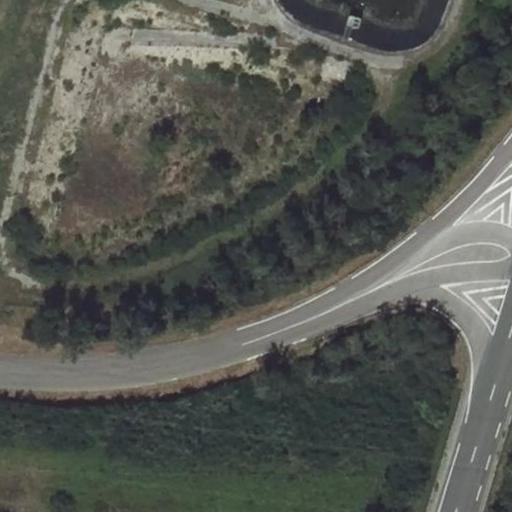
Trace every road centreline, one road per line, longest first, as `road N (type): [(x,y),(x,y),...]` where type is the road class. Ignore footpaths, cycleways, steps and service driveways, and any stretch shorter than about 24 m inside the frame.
road 1 (unclassified): [(0,369),(75,377),(225,357),(395,273)]
road 2 (secondary): [(511,309),(454,511)]
road 3 (unclassified): [(395,273),(511,147)]
